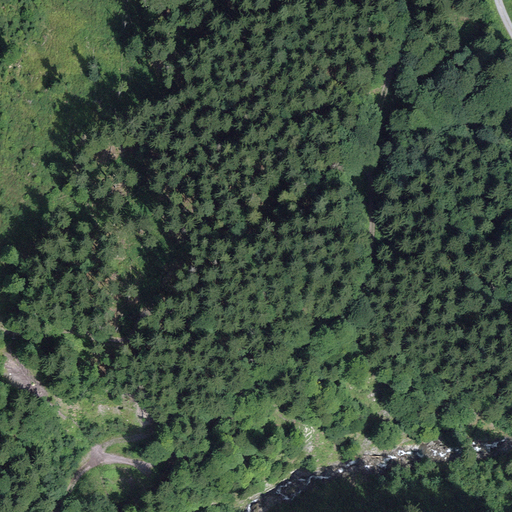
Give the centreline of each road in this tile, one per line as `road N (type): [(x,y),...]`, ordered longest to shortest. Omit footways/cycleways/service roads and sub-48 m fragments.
road 1 (track): [(54,511),(100,457),(145,464),(214,444),(237,400),(285,375),(300,349),(349,316),(363,296),(372,223),(364,145),(406,0)]
road 2 (track): [(0,341),(70,331),(129,339),(140,312),(153,307),(193,321),(178,355),(175,418),(114,438),(87,464)]
road 3 (track): [(364,501),(436,493),(511,497)]
